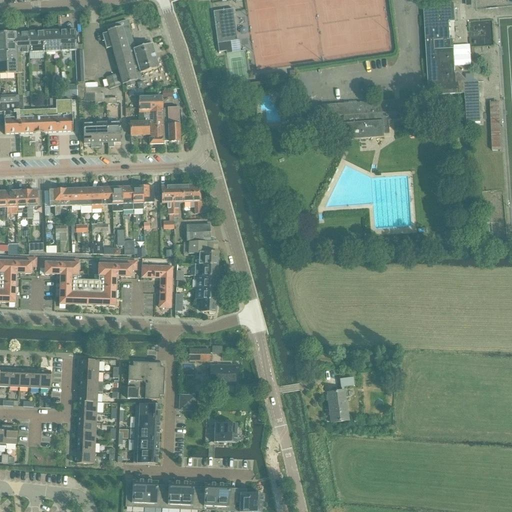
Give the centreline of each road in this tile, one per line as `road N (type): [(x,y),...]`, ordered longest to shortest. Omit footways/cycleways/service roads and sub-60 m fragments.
road 1 (residential): [(171,329),(167,472),(257,482)]
road 2 (residential): [(201,159),(178,167),(0,173)]
road 3 (residential): [(301,511),(254,315)]
road 4 (residential): [(0,320),(171,329)]
road 5 (residential): [(254,315),(214,174),(201,159)]
road 6 (residential): [(201,159),(203,131),(162,0)]
road 7 (residential): [(0,414),(65,417),(67,356)]
